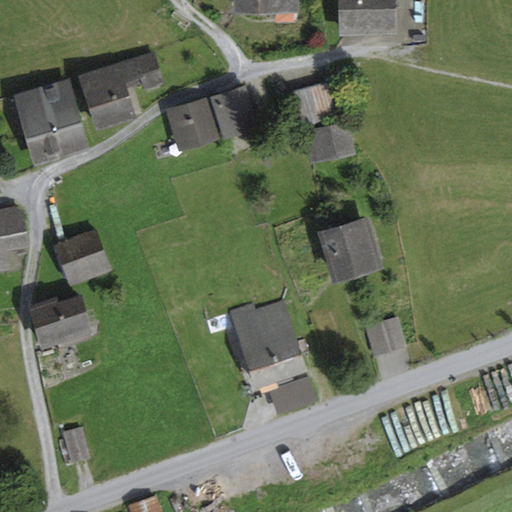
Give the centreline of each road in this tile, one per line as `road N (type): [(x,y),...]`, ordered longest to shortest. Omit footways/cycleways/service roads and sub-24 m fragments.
road 1 (residential): [(245,70),(144,117),(36,187),(25,325),(55,511)]
road 2 (residential): [(511,342),(55,511)]
road 3 (residential): [(377,54),(245,70)]
